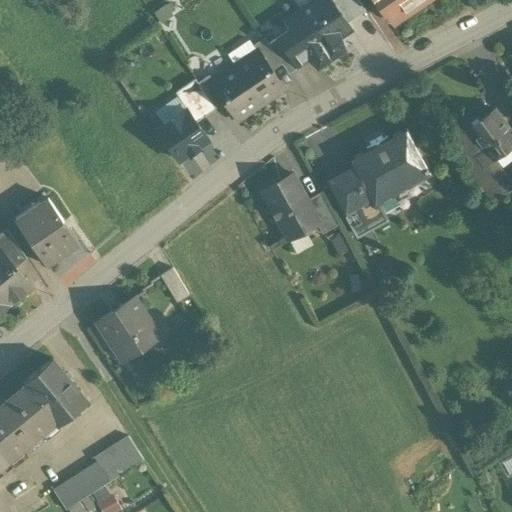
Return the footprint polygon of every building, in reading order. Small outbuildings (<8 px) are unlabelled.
[(328,0),(316,0),(298,13),(329,59),(342,51),(338,38),(350,31),(346,25),(328,0)] [(363,9),(357,0),(328,0),(346,25),(365,12),(363,9)] [(357,0),(363,9),(375,0),(357,0)] [(377,0),(390,18),(392,19),(418,0),(422,0),(423,1),(425,1),(425,0),(377,0)] [(329,59),(298,13),(285,21),(285,22),(289,30),(276,38),(298,68),(300,68),(298,66),(307,59),(318,67),(329,59)] [(267,45),(263,38),(252,46),(255,51),(257,50),(271,71),(281,65),(267,45)] [(298,68),(276,38),(267,45),(281,65),(288,75),(298,68)] [(271,71),(257,50),(255,51),(233,66),(260,105),(284,90),(271,71)] [(211,81),(210,82),(225,103),(237,121),(260,105),(233,66),(211,81)] [(211,81),(208,76),(197,83),(215,109),(225,103),(210,82),(211,81)] [(215,109),(197,83),(194,80),(175,93),(186,110),(195,123),(215,109)] [(195,123),(186,110),(157,129),(179,161),(188,155),(189,156),(199,149),(198,147),(208,141),(195,123)] [(511,135),(493,111),(454,140),(472,165),(476,170),(485,164),(511,144),(511,135)] [(406,126),(346,159),(350,167),(352,166),(366,191),(353,198),(370,229),(384,221),(376,206),(433,175),(406,126)] [(490,172),(485,164),(476,170),(472,165),(468,169),(485,192),(488,191),(505,178),(497,167),(490,172)] [(350,167),(326,180),(329,186),(357,236),(370,229),(353,198),(366,191),(352,166),(350,167)] [(306,202),(292,175),(262,192),(271,208),(269,209),(275,220),(277,219),(288,239),(290,238),(287,233),(298,226),(301,232),(316,224),(317,223),(306,202)] [(511,187),(505,178),(488,191),(496,202),(511,189),(511,187)] [(337,226),(320,194),(306,202),(317,223),(316,224),(322,234),(337,226)] [(49,204),(19,225),(16,220),(14,221),(46,266),(78,244),(47,198),(46,199),(49,204)] [(26,259),(6,229),(0,234),(0,251),(15,269),(26,259)] [(15,269),(0,251),(0,295),(8,305),(9,305),(30,287),(15,269)] [(188,296),(172,268),(160,276),(176,303),(188,296)] [(0,312),(8,305),(0,295),(0,312)] [(133,299),(97,322),(123,362),(125,361),(120,354),(153,333),(157,339),(159,339),(133,299)] [(52,359),(24,382),(26,386),(55,421),(84,397),(52,359)] [(55,421),(26,386),(0,406),(0,453),(7,462),(55,422),(55,421)] [(126,436),(93,458),(96,463),(108,482),(142,460),(126,436)] [(96,463),(54,491),(66,509),(108,482),(96,463)]
